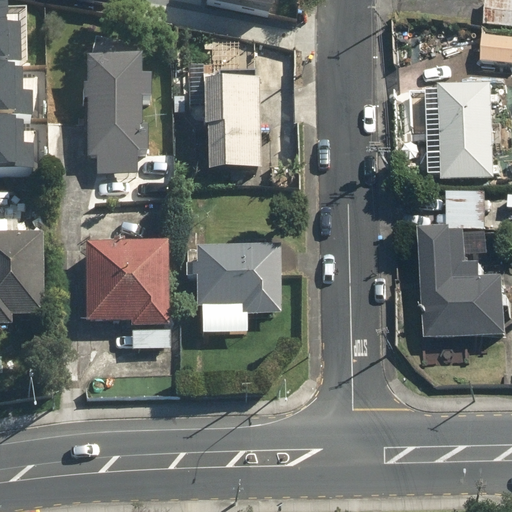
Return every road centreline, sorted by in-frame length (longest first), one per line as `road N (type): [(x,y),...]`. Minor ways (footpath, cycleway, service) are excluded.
road 1 (residential): [(353,457),(351,0)]
road 2 (secondary): [(353,457),(122,462),(0,475)]
road 3 (secondary): [(511,453),(353,457)]
